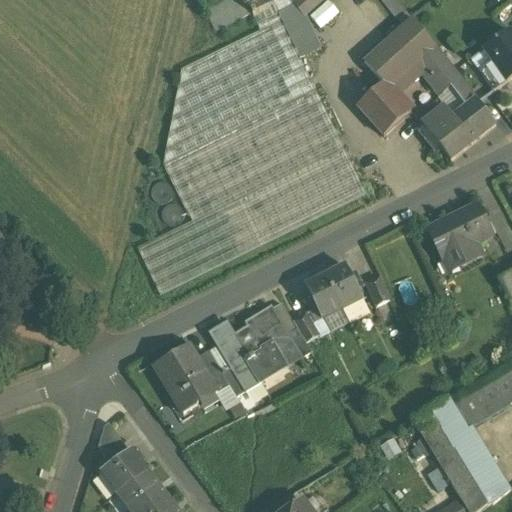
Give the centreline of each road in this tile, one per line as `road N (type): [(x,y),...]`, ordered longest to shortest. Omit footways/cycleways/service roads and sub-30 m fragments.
road 1 (residential): [(102,364),(511,154)]
road 2 (track): [(98,341),(184,0)]
road 3 (residential): [(217,511),(102,364)]
road 4 (residential): [(102,364),(57,511)]
